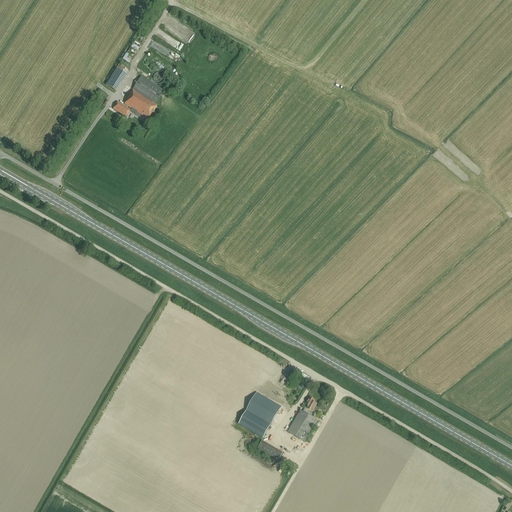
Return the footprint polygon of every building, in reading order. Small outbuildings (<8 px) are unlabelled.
[(122,59),(129,64),(147,38),(140,33),(122,59)] [(149,58),(148,61),(163,71),(165,68),(149,58)] [(115,91),(126,74),(117,68),(106,85),(115,91)] [(130,108),(129,109),(131,110),(132,109),(137,112),(135,115),(139,117),(141,115),(142,116),(143,115),(149,118),(156,106),(152,104),(153,102),(155,104),(164,91),(141,76),(126,100),(127,100),(124,104),(130,108)] [(113,109),(126,117),(131,110),(129,109),(118,102),(113,109)] [(256,394),(246,411),(271,425),(281,408),(256,394)] [(306,405),(308,406),(307,408),(305,408),(303,412),(300,411),(288,433),(304,442),(317,420),(307,415),(310,410),(313,412),(317,404),(313,402),(314,400),(310,398),(306,405)] [(286,403),(276,426),(280,428),(291,405),(286,403)] [(271,425),(246,411),(238,424),(263,439),(271,425)] [(262,441),(258,448),(279,460),(283,453),(267,444),(262,441)]
